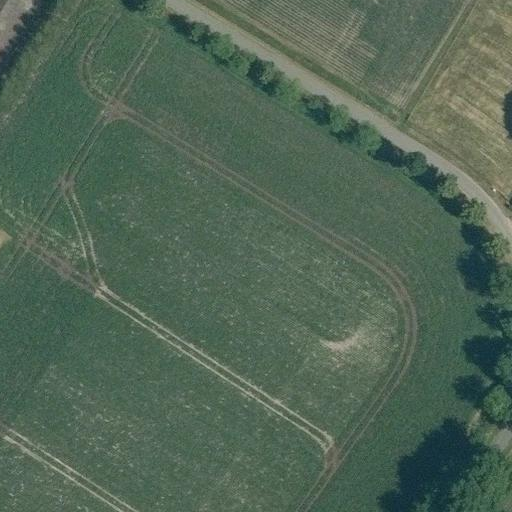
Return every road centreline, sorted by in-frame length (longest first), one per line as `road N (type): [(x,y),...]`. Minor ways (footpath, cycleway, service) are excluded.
road 1 (unclassified): [(511,240),(483,189),(183,0)]
road 2 (unclassified): [(440,511),(511,406)]
